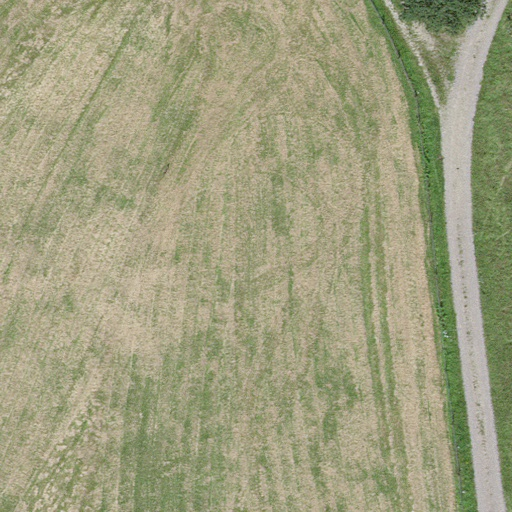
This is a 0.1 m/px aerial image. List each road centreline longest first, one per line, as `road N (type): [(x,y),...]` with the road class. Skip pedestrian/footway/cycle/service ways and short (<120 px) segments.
road 1 (track): [(500,511),(451,149),(453,94),(486,0)]
road 2 (track): [(381,0),(451,149)]
